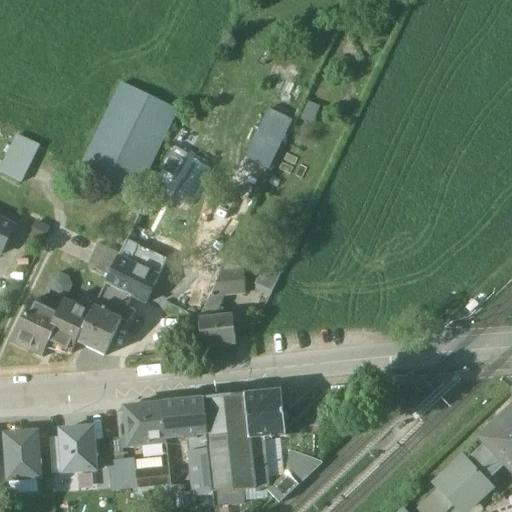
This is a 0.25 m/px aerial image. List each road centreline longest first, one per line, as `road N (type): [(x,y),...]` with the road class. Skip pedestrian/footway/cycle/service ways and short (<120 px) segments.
road 1 (residential): [(0,392),(511,348)]
road 2 (track): [(511,258),(408,357)]
